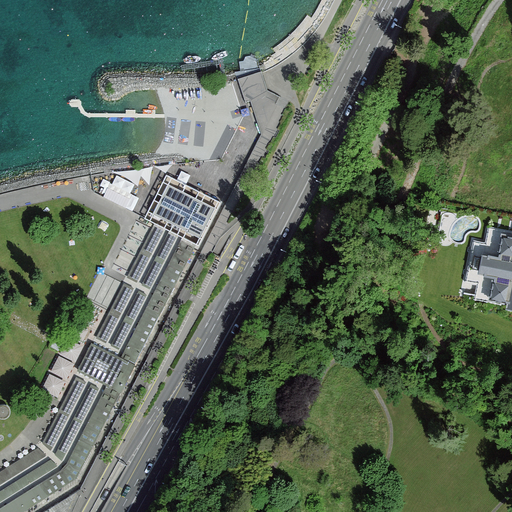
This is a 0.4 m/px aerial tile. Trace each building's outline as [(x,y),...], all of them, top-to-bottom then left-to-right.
[(263,70),(239,78),(248,102),(253,100),(263,133),(201,255),(204,256),(209,258),(222,232),(285,109),(276,104),(280,97),(268,89),(263,70)] [(103,178),(98,194),(137,207),(144,184),(117,175),(114,181),(103,178)] [(167,184),(153,213),(202,237),(215,209),(167,184)] [(163,230),(154,225),(127,278),(136,282),(163,230)] [(511,232),(489,228),(486,244),(474,241),(466,282),(478,284),(475,300),(507,306),(506,310),(511,311),(511,232)] [(168,232),(142,285),(149,289),(176,236),(168,232)] [(0,511),(23,511),(78,478),(197,244),(183,237),(121,359),(92,344),(79,371),(108,386),(64,469),(0,511)] [(118,262),(126,266),(133,255),(125,251),(118,262)] [(133,288),(123,283),(96,338),(106,343),(133,288)] [(144,295),(137,291),(111,348),(118,351),(144,295)] [(75,379),(41,443),(50,452),(85,383),(75,379)] [(98,389),(90,385),(56,456),(62,461),(98,389)] [(9,415),(10,413),(10,411),(9,409),(8,407),(6,406),(4,406),(2,406),(0,406),(0,417),(0,418),(2,418),(4,419),(6,418),(8,417),(9,415)] [(0,485),(46,457),(36,449),(0,473),(0,485)] [(50,462),(0,494),(0,502),(56,467),(50,462)]
